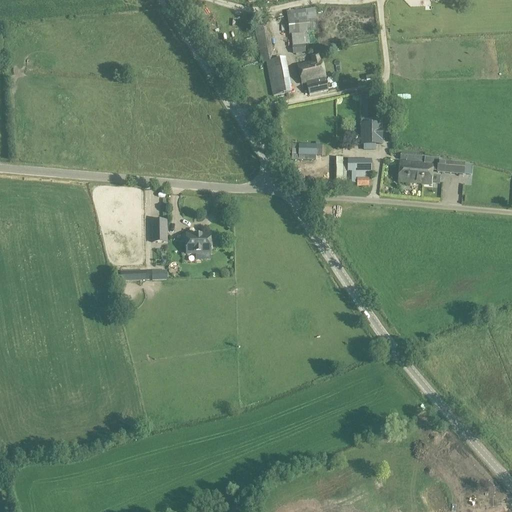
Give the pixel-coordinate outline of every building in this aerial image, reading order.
[(287,12),(289,36),(291,36),(293,54),(306,53),(306,46),(308,45),(307,34),(318,33),(315,9),(287,12)] [(271,54),(267,24),(257,25),(261,56),(271,54)] [(311,58),(313,64),(298,67),(303,85),(310,83),(311,88),(308,88),(310,96),(328,92),(322,62),(321,62),(319,57),(311,58)] [(292,94),(285,60),(266,64),(273,97),(292,94)] [(293,105),(278,108),(280,116),(295,113),(293,105)] [(381,119),(361,119),(361,124),(360,124),(361,146),(383,146),(382,125),(381,125),(381,119)] [(292,156),(299,156),(299,161),(315,161),(315,158),(316,158),(316,157),(322,157),(322,147),(316,147),(287,146),(287,155),(292,155),(292,156)] [(371,161),(342,161),(342,184),(356,184),(356,179),(368,179),(371,179),(371,161)] [(399,184),(430,186),(432,166),(401,163),(399,184)] [(368,179),(356,179),(356,184),(356,188),(368,188),(368,179)] [(153,244),(167,244),(166,222),(152,222),(153,244)] [(211,237),(196,237),(196,235),(186,235),(187,255),(196,255),(196,261),(210,261),(210,253),(211,253),(211,250),(213,248),(213,242),(211,240),(211,237)] [(146,281),(146,272),(121,273),(122,282),(146,281)] [(152,281),(167,281),(167,272),(152,272),(152,281)] [(447,501),(441,486),(425,493),(421,485),(400,494),(404,503),(413,499),(418,511),(432,511),(431,508),(447,501)]
